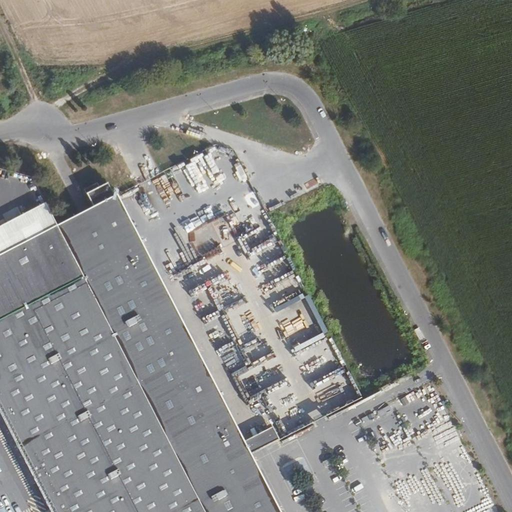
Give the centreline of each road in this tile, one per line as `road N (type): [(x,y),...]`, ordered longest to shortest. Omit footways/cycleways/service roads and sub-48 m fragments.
road 1 (unclassified): [(511,501),(302,89),(277,79),(72,134),(42,128)]
road 2 (unknown): [(266,455),(186,295),(206,268),(222,261),(240,269),(338,419)]
road 3 (unknown): [(63,132),(244,511)]
road 4 (track): [(42,128),(78,83),(408,0)]
road 5 (unknown): [(304,170),(261,180),(171,221)]
